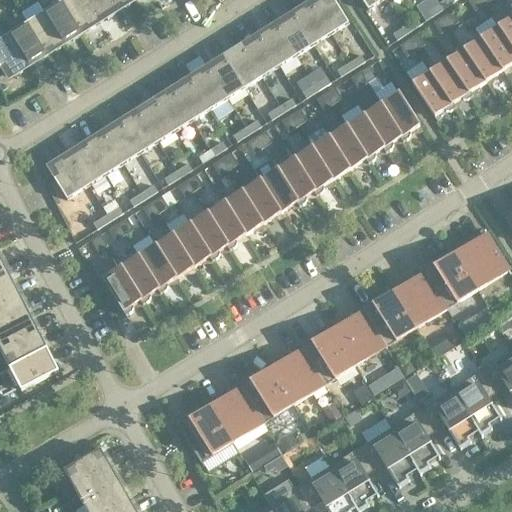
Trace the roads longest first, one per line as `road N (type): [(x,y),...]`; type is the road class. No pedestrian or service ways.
road 1 (residential): [(124,411),(511,171)]
road 2 (residential): [(0,152),(243,0)]
road 3 (residential): [(124,411),(0,165)]
road 4 (residential): [(0,479),(124,411)]
